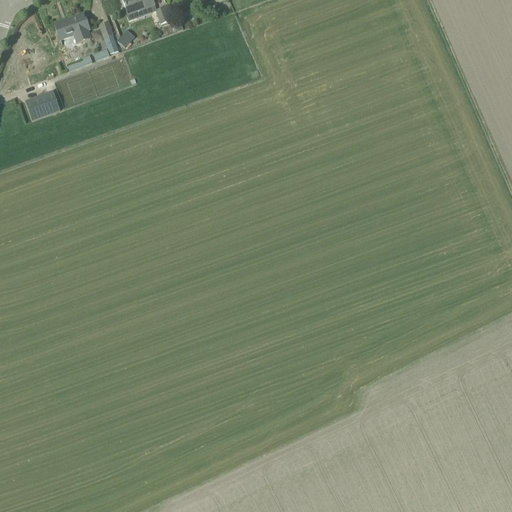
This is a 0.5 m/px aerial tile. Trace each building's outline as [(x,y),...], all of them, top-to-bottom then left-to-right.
[(155,7),(152,0),(122,0),(128,17),(127,18),(129,23),(137,20),(138,18),(136,14),(155,7)] [(169,7),(155,12),(160,27),(174,22),(169,7)] [(91,40),(88,32),(90,31),(85,15),(67,22),(66,20),(54,25),(58,37),(59,37),(61,42),(63,48),(76,43),(77,45),(91,40)] [(188,18),(182,15),(177,25),(178,25),(175,26),(177,33),(183,31),(182,28),(188,18)] [(99,27),(100,31),(103,39),(104,40),(110,56),(119,53),(113,37),(109,24),(99,27)] [(127,32),(117,43),(125,50),(127,48),(130,44),(135,39),(127,32)] [(96,64),(110,58),(107,51),(93,57),(96,64)] [(92,64),(90,57),(82,60),(83,62),(68,68),(70,73),(92,64)] [(60,112),(57,103),(53,94),(25,104),(32,123),(60,112)]
